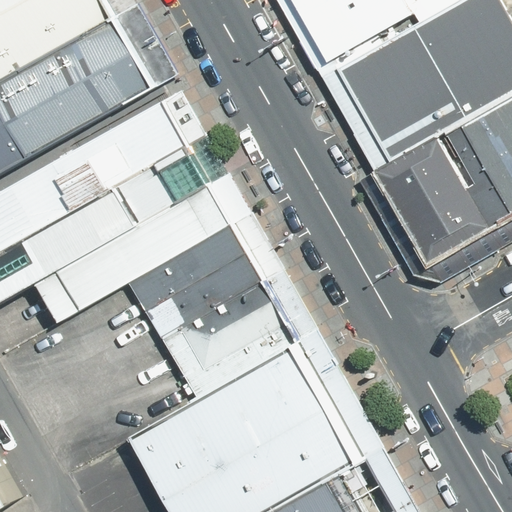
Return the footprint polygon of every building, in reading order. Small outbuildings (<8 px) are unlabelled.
[(0,0),(0,83),(115,20),(103,0),(0,0)] [(281,0),(323,75),(421,20),(410,0),(281,0)] [(328,75),(385,177),(511,106),(511,19),(501,0),(463,0),(426,21),(328,75)] [(0,176),(155,91),(115,20),(0,83),(0,176)] [(212,192),(164,106),(0,197),(0,310),(47,284),(212,192)] [(511,231),(511,114),(383,186),(433,275),(511,231)] [(230,223),(212,192),(47,284),(64,315),(132,278),(230,223)] [(298,344),(230,223),(132,278),(200,399),(298,344)] [(271,511),(363,461),(298,344),(200,399),(130,437),(172,511),(271,511)] [(511,346),(483,362),(481,383),(511,438),(511,346)] [(391,511),(363,461),(271,511),(391,511)] [(0,505),(8,501),(0,486),(0,505)]
